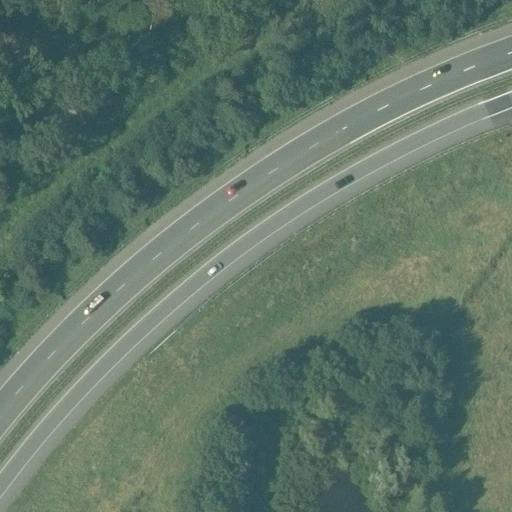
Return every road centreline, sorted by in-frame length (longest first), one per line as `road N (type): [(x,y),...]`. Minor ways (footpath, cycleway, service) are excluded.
road 1 (motorway): [(0,493),(73,402),(255,242),(386,161),(511,105)]
road 2 (motorway): [(511,51),(394,101),(210,216),(112,298),(0,418)]
